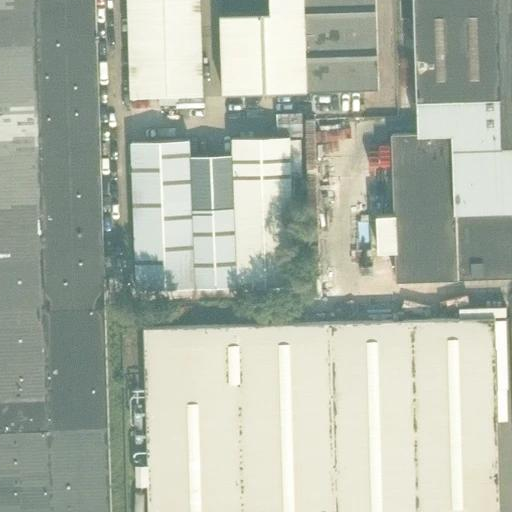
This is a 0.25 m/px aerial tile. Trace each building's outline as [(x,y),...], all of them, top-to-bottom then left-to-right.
[(111,511),(107,305),(96,0),(0,0),(0,511),(111,511)] [(202,95),(199,0),(128,0),(131,97),(202,95)] [(306,91),(303,0),(269,0),(269,12),(219,13),(221,93),(306,91)] [(378,89),(375,0),(303,0),(306,91),(378,89)] [(511,0),(413,0),(417,135),(392,135),(396,283),(459,280),(457,212),(511,209),(511,0)] [(190,157),(190,141),(131,144),(136,291),(296,285),(290,137),(232,140),(232,155),(190,157)] [(511,278),(511,209),(457,212),(459,280),(511,278)] [(494,317),(143,327),(148,511),(500,511),(500,505),(494,317)]
